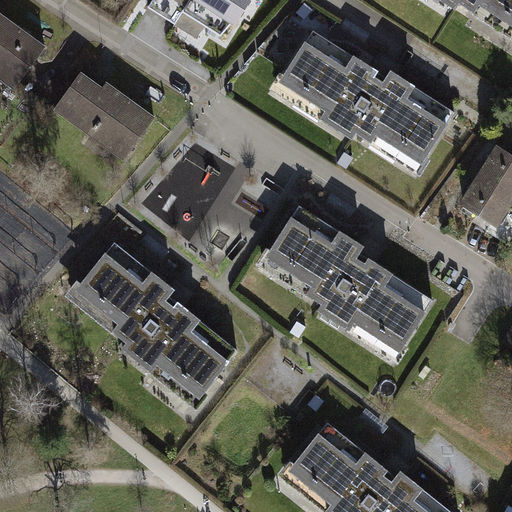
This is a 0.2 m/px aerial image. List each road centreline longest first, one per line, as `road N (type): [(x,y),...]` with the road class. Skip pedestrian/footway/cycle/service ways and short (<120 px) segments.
road 1 (track): [(170,476),(0,338)]
road 2 (residential): [(207,96),(56,0)]
road 3 (track): [(170,476),(70,478),(0,492)]
